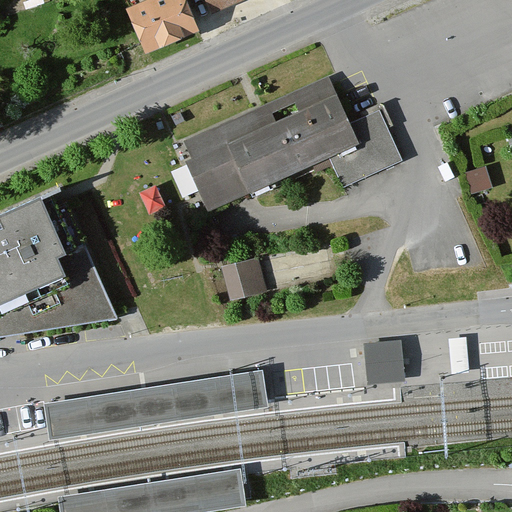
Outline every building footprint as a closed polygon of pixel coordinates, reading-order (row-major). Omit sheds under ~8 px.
[(202,38),(185,0),(159,0),(129,13),(150,60),(202,38)] [(203,0),(210,16),(253,0),(203,0)] [(350,126),(328,78),(178,147),(211,217),(329,162),(343,192),(404,164),(379,113),(350,126)] [(483,168),(463,174),(470,198),(491,191),(483,168)] [(0,342),(119,323),(63,196),(0,223),(0,342)] [(274,275),(326,274),(326,249),(273,250),(274,275)] [(268,292),(259,261),(220,272),(228,302),(268,292)] [(450,371),(469,370),(467,334),(448,335),(450,371)] [(403,377),(400,340),(365,343),(368,380),(403,377)] [(269,402),(263,365),(45,398),(50,435),(269,402)] [(159,482),(58,497),(58,502),(59,511),(205,511),(246,506),(242,474),(241,469),(176,479),(159,482)]
